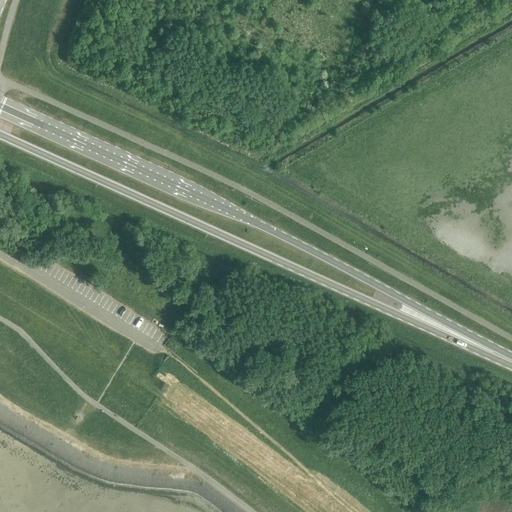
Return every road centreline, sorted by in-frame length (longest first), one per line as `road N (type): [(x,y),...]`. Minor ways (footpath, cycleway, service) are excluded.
road 1 (primary): [(511,359),(277,233),(0,106)]
road 2 (primary): [(0,135),(511,364)]
